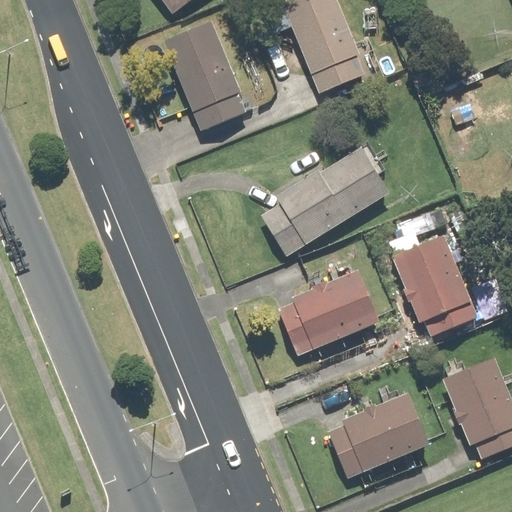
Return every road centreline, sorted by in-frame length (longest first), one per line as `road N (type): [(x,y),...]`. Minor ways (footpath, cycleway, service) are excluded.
road 1 (secondary): [(50,0),(261,511)]
road 2 (secondary): [(144,511),(0,163)]
